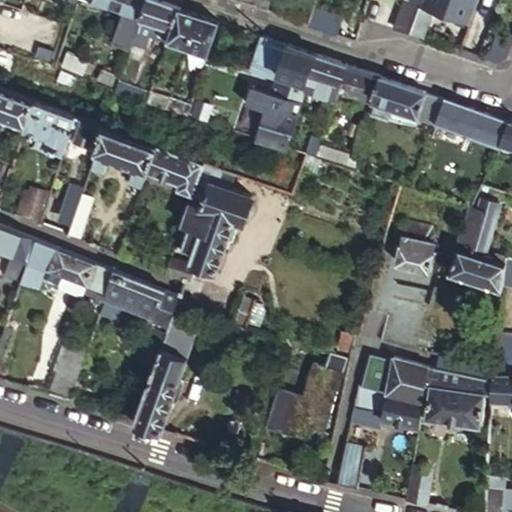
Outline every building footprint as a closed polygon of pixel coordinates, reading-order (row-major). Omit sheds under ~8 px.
[(146,0),(94,0),(123,10),(113,40),(130,47),(133,39),(137,27),(146,0)] [(169,0),(146,0),(137,27),(144,30),(148,19),(174,28),(182,4),(169,0)] [(403,0),(395,24),(408,29),(418,2),(413,0),(403,0)] [(475,0),(422,0),(421,3),(468,19),(475,0)] [(200,11),(182,4),(174,28),(171,39),(189,45),(200,11)] [(341,16),(313,6),(308,21),(336,31),(341,16)] [(189,45),(209,53),(222,18),(200,11),(189,45)] [(137,27),(133,39),(149,45),(153,33),(171,39),(174,28),(148,19),(144,30),(137,27)] [(509,54),(511,46),(511,29),(495,24),(486,54),(499,59),(509,54)] [(309,83),(319,52),(264,33),(255,63),(280,72),(298,79),(309,83)] [(343,80),(349,62),(319,52),(309,83),(308,88),(337,97),(343,80)] [(113,83),(117,72),(68,53),(64,63),(113,83)] [(374,97),(382,73),(349,62),(343,80),(351,83),(350,89),(374,97)] [(279,78),(280,72),(255,63),(253,68),(279,78)] [(382,72),(382,73),(374,97),(439,119),(447,94),(382,72)] [(119,79),(116,88),(149,99),(150,100),(153,90),(119,79)] [(302,107),(308,88),(309,83),(298,79),(296,84),(293,95),(288,93),(283,109),(270,104),(259,137),(290,147),(293,137),(302,107)] [(0,111),(29,122),(38,96),(0,81),(0,111)] [(171,96),(153,90),(150,100),(169,106),(171,96)] [(502,141),(504,138),(511,119),(511,115),(448,93),(447,94),(439,119),(502,141)] [(220,121),(227,102),(208,95),(201,114),(220,121)] [(38,96),(29,122),(28,125),(48,133),(45,142),(65,149),(70,133),(78,111),(38,96)] [(193,104),(171,96),(169,106),(190,113),(193,104)] [(313,111),(302,107),(293,137),(304,140),(313,111)] [(78,111),(70,133),(100,143),(106,122),(78,111)] [(106,122),(100,143),(92,166),(105,171),(110,153),(136,162),(130,180),(143,185),(150,168),(158,142),(106,122)] [(319,151),(323,137),(314,134),(310,148),(319,151)] [(158,142),(150,168),(180,179),(178,185),(194,191),(205,160),(158,142)] [(0,193),(4,195),(13,169),(0,164),(0,193)] [(201,203),(191,200),(190,200),(182,220),(184,221),(193,224),(186,243),(196,247),(193,256),(219,267),(230,238),(233,239),(237,237),(244,221),(246,222),(248,222),(250,221),(253,218),(255,211),(257,203),(257,200),(256,198),(255,197),(252,197),(252,193),(211,177),(201,203)] [(74,219),(81,200),(86,185),(74,180),(63,214),(74,219)] [(40,222),(49,195),(26,186),(16,213),(40,222)] [(465,240),(488,246),(500,200),(478,194),(466,234),(465,240)] [(11,200),(3,197),(0,205),(0,206),(8,209),(11,200)] [(472,202),(461,199),(456,214),(453,213),(447,232),(459,236),(461,232),(472,202)] [(74,219),(82,222),(88,203),(81,200),(74,219)] [(405,218),(405,222),(398,263),(434,268),(439,269),(442,254),(435,253),(437,239),(429,222),(405,218)] [(69,233),(77,236),(82,222),(74,219),(69,233)] [(0,259),(0,264),(24,273),(37,235),(0,220),(0,244),(5,246),(0,259)] [(120,252),(126,237),(112,232),(107,247),(120,252)] [(461,232),(459,236),(455,246),(487,253),(488,246),(465,240),(466,234),(461,232)] [(86,289),(108,296),(119,266),(37,235),(24,273),(22,282),(38,288),(46,265),(88,280),(86,289)] [(487,253),(455,246),(449,269),(502,281),(502,280),(507,258),(487,253)] [(168,271),(172,258),(157,251),(154,258),(148,255),(145,262),(168,271)] [(173,254),(172,258),(168,271),(184,277),(185,275),(193,278),(198,262),(173,254)] [(511,256),(508,256),(507,258),(502,280),(511,282),(511,256)] [(182,292),(180,292),(121,267),(119,266),(108,296),(103,310),(122,317),(128,302),(171,319),(176,309),(178,301),(182,292)] [(188,294),(182,292),(178,301),(185,303),(188,294)] [(244,295),(235,321),(248,325),(256,299),(244,295)] [(185,303),(178,301),(176,309),(182,311),(185,303)] [(358,337),(374,340),(384,317),(369,311),(358,337)] [(511,329),(500,329),(495,370),(511,369),(511,329)] [(352,349),(355,335),(343,333),(341,347),(352,349)] [(51,389),(72,397),(91,342),(70,335),(51,389)] [(188,356),(162,346),(136,418),(162,427),(173,398),(174,398),(180,395),(185,381),(183,377),(181,376),(188,356)] [(440,348),(439,363),(450,364),(468,366),(469,353),(440,348)] [(425,397),(431,362),(394,356),(387,390),(425,397)] [(326,428),(344,368),(314,359),(304,392),(295,389),(283,429),(307,436),(311,423),(326,428)] [(477,367),(468,366),(450,364),(448,379),(475,383),(477,367)] [(511,369),(495,370),(493,397),(511,398),(511,369)] [(475,383),(448,379),(434,377),(428,415),(482,424),(489,385),(475,383)] [(119,413),(134,418),(144,390),(130,385),(119,413)] [(387,390),(358,385),(356,395),(387,401),(384,414),(384,416),(421,424),(425,397),(387,390)] [(356,395),(354,408),(384,414),(387,401),(356,395)] [(338,480),(359,485),(368,444),(347,438),(338,480)] [(433,464),(415,461),(408,500),(427,504),(433,464)] [(484,511),(511,511),(511,486),(505,485),(506,472),(487,469),(484,511)]
